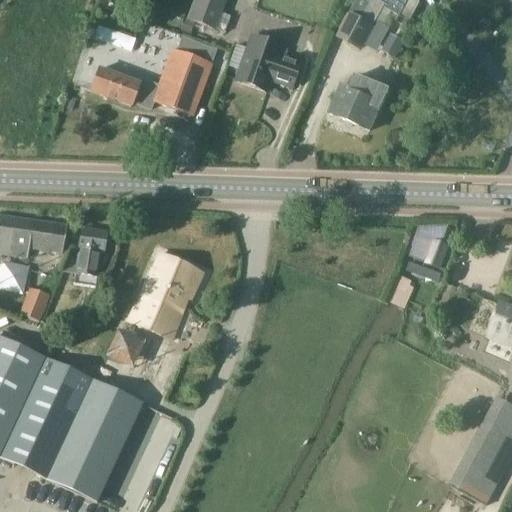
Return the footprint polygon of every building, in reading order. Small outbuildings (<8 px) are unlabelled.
[(185,20),(180,31),(187,33),(192,22),(213,30),(224,34),(230,18),(219,14),(224,0),(194,0),(187,21),(185,20)] [(350,15),(371,27),(379,12),(382,8),(399,17),(408,0),(355,0),(348,14),(350,15)] [(367,34),(371,27),(350,15),(349,16),(349,17),(338,37),(359,49),(361,45),(367,34)] [(405,44),(391,36),(382,53),(396,60),(405,44)] [(291,88),(299,64),(279,57),(281,49),(250,38),(235,83),(266,93),(271,79),(278,82),(278,84),(291,88)] [(192,119),(212,67),(172,51),(158,87),(140,81),(138,86),(99,70),(90,93),(130,108),(132,104),(150,111),(153,104),(192,119)] [(370,133),(388,92),(356,78),(349,93),(341,89),(329,115),(370,133)] [(61,255),(66,228),(0,217),(0,256),(26,260),(28,250),(61,255)] [(417,226),(406,257),(440,269),(449,245),(443,242),(450,224),(417,226)] [(68,262),(63,274),(75,276),(73,285),(95,289),(100,256),(103,256),(107,234),(82,230),(76,263),(68,262)] [(189,301),(202,275),(160,256),(128,324),(170,342),(186,300),(189,301)] [(39,324),(49,298),(31,291),(20,317),(39,324)] [(499,305),(486,339),(511,349),(511,310),(505,308),(499,305)] [(0,458),(46,361),(0,340),(0,458)] [(154,380),(165,354),(150,347),(138,373),(154,380)] [(0,459),(45,480),(91,383),(46,361),(0,458),(0,459)] [(45,480),(96,504),(141,406),(91,383),(45,480)] [(511,461),(511,407),(505,404),(459,491),(487,507),(511,461)]
